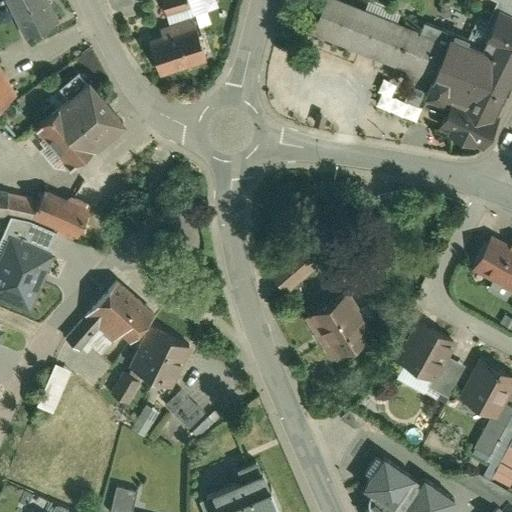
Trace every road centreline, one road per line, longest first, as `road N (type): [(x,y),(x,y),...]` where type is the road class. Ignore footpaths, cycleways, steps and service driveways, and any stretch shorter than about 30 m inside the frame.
road 1 (tertiary): [(341,511),(263,332),(229,130)]
road 2 (residential): [(229,130),(490,182)]
road 3 (residential): [(511,346),(443,307),(439,292),(442,271),(490,182)]
road 4 (unclassified): [(229,130),(181,123),(139,93),(86,0)]
road 5 (tertiary): [(265,0),(229,130)]
road 6 (unclassified): [(51,323),(100,274),(152,243)]
road 7 (residential): [(0,437),(51,323)]
